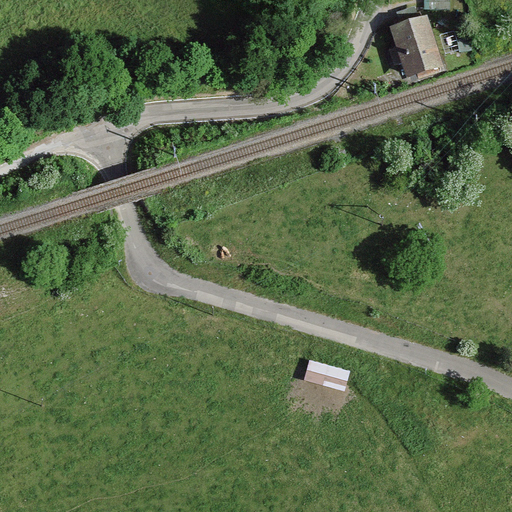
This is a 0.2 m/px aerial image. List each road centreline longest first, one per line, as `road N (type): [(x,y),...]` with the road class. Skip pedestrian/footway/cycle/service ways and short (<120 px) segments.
road 1 (unclassified): [(103,126),(135,238),(160,278),(511,389)]
road 2 (unclassified): [(103,126),(301,100),(339,74),(375,0)]
